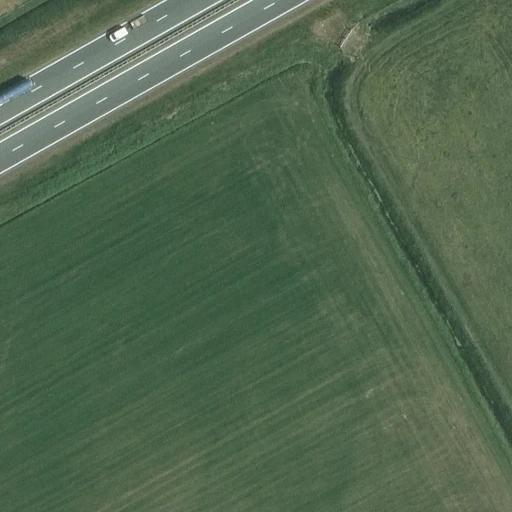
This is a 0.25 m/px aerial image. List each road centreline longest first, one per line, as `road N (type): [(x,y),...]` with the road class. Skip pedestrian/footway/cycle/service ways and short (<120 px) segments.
road 1 (trunk): [(0,160),(284,0)]
road 2 (trunk): [(197,0),(0,111)]
